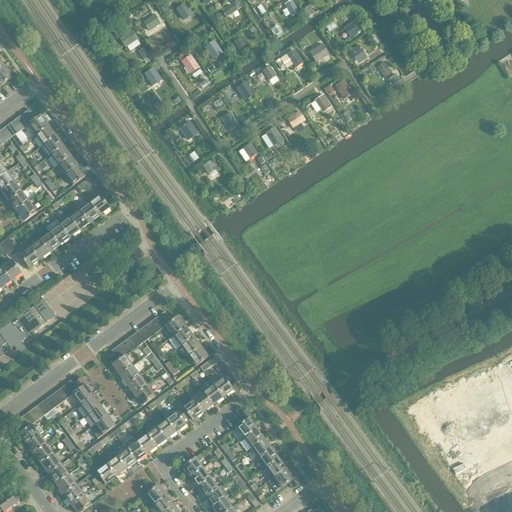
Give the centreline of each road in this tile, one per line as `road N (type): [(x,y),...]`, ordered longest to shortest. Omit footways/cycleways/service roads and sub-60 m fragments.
road 1 (residential): [(0,415),(179,285),(258,390),(160,462),(196,511)]
road 2 (residential): [(0,306),(133,209),(41,84),(0,115)]
road 3 (track): [(221,148),(346,63),(374,103),(432,64),(388,0)]
road 4 (track): [(194,0),(214,28),(170,64),(188,95)]
